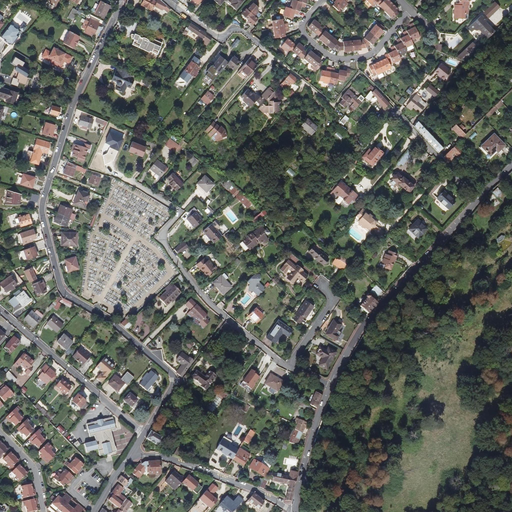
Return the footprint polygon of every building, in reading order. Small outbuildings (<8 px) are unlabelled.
[(171,9),(161,0),(143,0),(141,5),(151,10),(154,6),(162,10),(163,9),(168,13),(171,9)] [(243,0),(213,0),(220,5),(224,1),(228,1),(231,4),(230,5),(236,9),(244,0),(243,0)] [(299,11),(301,6),(305,8),(306,4),(296,1),(294,0),(292,0),(289,8),(299,11)] [(342,10),(347,4),(346,2),(343,0),(335,0),(334,2),(335,3),(332,6),(338,11),(340,8),(342,10)] [(384,11),(392,3),(388,0),(379,0),(376,3),(384,11)] [(468,14),(468,9),(467,9),(467,6),(469,6),(469,2),(470,0),(458,0),(459,1),(459,4),(457,5),(456,5),(454,5),(454,9),(455,9),(455,18),(465,19),(465,14),(468,14)] [(109,6),(101,1),(95,13),(103,18),(107,12),(109,6)] [(252,25),(261,15),(257,12),(257,7),(253,3),(249,7),(247,10),(245,9),(241,14),(249,20),(248,22),(252,25)] [(398,9),(392,3),(384,11),(390,17),(390,16),(393,19),(398,14),(396,11),(398,9)] [(298,15),(299,11),(289,8),(285,7),(282,16),(292,19),(294,14),(298,15)] [(73,8),(67,17),(72,20),(73,19),(76,13),(77,11),(78,11),(73,8)] [(481,15),(468,28),(472,32),(474,30),(476,30),(478,29),(479,30),(487,38),(495,31),(487,23),(488,23),(485,20),(481,15)] [(85,20),(81,28),(86,30),(84,32),(91,35),(92,33),(93,33),(94,34),(98,26),(99,23),(91,19),(89,22),(85,20)] [(288,27),(287,23),(283,24),(282,19),(272,21),(272,26),(271,26),(272,30),(273,30),(288,27)] [(322,29),(320,27),(321,25),(314,19),(307,27),(314,33),(315,33),(317,35),(322,29)] [(378,38),(383,31),(381,30),(383,27),(377,22),(370,32),(378,38)] [(420,38),(413,23),(409,25),(411,28),(406,31),(411,41),(416,38),(416,39),(420,38)] [(18,30),(10,24),(0,36),(5,40),(4,40),(9,44),(10,44),(11,42),(13,43),(18,36),(17,35),(20,31),(18,30)] [(206,34),(190,24),(187,28),(186,27),(182,33),(186,35),(187,33),(190,34),(191,34),(192,33),(192,32),(203,39),(206,34)] [(285,37),(284,32),(289,31),(288,27),(273,30),(274,39),(285,37)] [(331,36),(322,29),(317,35),(320,37),(318,39),(325,44),(331,36)] [(69,31),(63,43),(73,49),(75,45),(76,45),(78,41),(78,40),(80,36),(69,31)] [(411,41),(406,31),(403,33),(404,36),(400,38),(405,48),(413,44),(411,41)] [(372,45),(378,38),(370,32),(362,40),(367,48),(370,43),(372,45)] [(139,36),(134,34),(132,39),(134,40),(137,41),(135,44),(137,46),(139,47),(141,48),(143,49),(145,49),(144,50),(149,52),(149,51),(157,54),(162,43),(153,39),(152,42),(151,43),(149,42),(147,39),(145,38),(143,38),(141,38),(139,37),(139,36)] [(206,46),(212,38),(206,34),(203,39),(201,42),(206,46)] [(338,51),(341,42),(338,41),(331,36),(325,44),(332,49),(333,48),(338,51)] [(292,51),(296,46),(287,38),(280,47),(287,52),(289,50),(291,52),(292,51)] [(405,48),(400,38),(396,40),(398,44),(394,46),(399,56),(407,52),(405,48)] [(137,41),(134,40),(132,45),(138,47),(144,50),(145,49),(143,49),(141,48),(139,47),(137,46),(135,44),(137,41)] [(367,48),(362,40),(360,40),(352,41),(353,51),(361,50),(361,48),(367,48)] [(353,51),(352,41),(343,41),(343,42),(341,42),(338,51),(344,50),(344,52),(353,51)] [(300,58),(305,51),(303,49),(304,47),(299,43),(296,46),(292,51),(300,58)] [(464,60),(477,48),(472,43),(456,58),(464,60)] [(38,54),(46,59),(46,62),(48,63),(51,62),(56,64),(59,59),(64,61),(67,55),(50,45),(47,50),(42,47),(38,54)] [(399,56),(394,46),(390,48),(392,51),(388,53),(393,63),(401,59),(399,56)] [(196,53),(201,57),(204,52),(200,49),(196,53)] [(316,55),(310,51),(308,53),(305,51),(300,58),(303,60),(304,59),(309,63),(316,55)] [(391,68),(390,64),(393,63),(388,53),(385,55),(386,58),(379,62),(384,71),(391,68)] [(317,70),(322,64),(320,62),(321,60),(316,55),(309,63),(312,66),(311,67),(315,71),(317,70)] [(10,84),(17,86),(19,82),(25,84),(28,77),(26,76),(29,71),(21,66),(24,62),(14,56),(11,63),(16,66),(14,69),(18,71),(16,78),(12,77),(10,84)] [(196,72),(200,67),(196,65),(200,60),(194,56),(190,60),(191,61),(184,70),(185,71),(180,77),(186,82),(191,75),(194,77),(197,73),(196,72)] [(227,64),(228,63),(220,56),(213,65),(211,66),(211,67),(210,66),(209,68),(206,72),(208,73),(206,76),(210,80),(212,82),(215,79),(218,74),(219,73),(227,64)] [(234,70),(240,63),(233,57),(228,63),(227,64),(234,70)] [(245,79),(257,66),(248,59),(237,72),(245,79)] [(384,71),(379,62),(369,66),(373,76),(384,71)] [(447,70),(440,64),(435,70),(439,73),(438,74),(442,77),(444,75),(446,72),(447,70)] [(328,83),(331,68),(327,67),(326,71),(322,70),(319,81),(324,82),(324,83),(328,84),(328,83)] [(130,88),(134,80),(130,78),(132,74),(119,68),(117,72),(115,71),(111,80),(116,82),(115,84),(117,85),(115,90),(123,93),(126,87),(130,88)] [(337,80),(338,74),(334,73),(334,69),(331,68),(328,83),(336,84),(337,80)] [(345,81),(345,77),(349,77),(350,69),(347,69),(346,71),(339,70),(338,74),(337,80),(345,81)] [(293,84),(297,79),(290,73),(288,76),(281,83),(284,85),(287,88),(291,83),(293,84)] [(435,97),(439,92),(430,84),(426,89),(435,97)] [(346,107),(353,99),(356,102),(352,107),(355,110),(363,100),(351,90),(352,89),(350,87),(341,98),(343,99),(340,103),(346,107)] [(17,93),(0,88),(0,97),(6,99),(6,102),(14,104),(17,93)] [(267,99),(273,92),(268,88),(264,93),(265,94),(263,97),(266,99),(267,99)] [(259,104),(262,99),(256,94),(255,96),(247,89),(241,97),(243,99),(242,100),(250,107),(256,101),(259,104)] [(368,100),(373,94),(376,97),(378,99),(377,100),(385,108),(389,104),(381,96),(375,89),(374,91),(372,89),(365,98),(368,100)] [(278,107),(280,105),(280,102),(273,103),(273,101),(276,101),(275,90),(274,91),(273,92),(267,99),(268,99),(268,105),(264,106),(262,104),(258,109),(262,112),(269,113),(269,112),(277,113),(278,107)] [(207,104),(213,96),(207,91),(201,99),(207,104)] [(423,107),(416,102),(420,98),(416,95),(406,106),(411,110),(413,107),(419,112),(423,107)] [(426,103),(420,98),(416,102),(423,107),(426,103)] [(52,106),(51,105),(49,113),(58,116),(60,108),(56,107),(52,106)] [(91,128),(93,120),(81,116),(78,124),(91,128)] [(311,132),(317,126),(308,117),(302,124),(311,132)] [(108,122),(97,118),(95,122),(106,126),(108,122)] [(428,132),(417,120),(413,126),(423,136),(428,132)] [(42,134),(52,137),(55,125),(51,124),(49,123),(46,122),(42,134)] [(227,138),(225,130),(220,126),(219,127),(213,122),(205,131),(208,133),(207,134),(211,137),(210,138),(214,141),(215,140),(217,141),(227,138)] [(438,153),(443,148),(428,132),(423,136),(438,153)] [(497,152),(504,145),(494,134),(480,147),(489,156),(495,151),(497,152)] [(175,149),(178,145),(178,144),(169,138),(165,144),(171,149),(172,147),(175,149)] [(45,158),(50,143),(36,139),(33,149),(34,150),(34,152),(28,150),(25,160),(38,164),(40,158),(40,156),(42,157),(45,158)] [(128,152),(142,157),(146,147),(132,142),(128,152)] [(84,159),(87,148),(90,149),(91,145),(83,143),(82,146),(75,144),(73,152),(72,156),(84,159)] [(455,145),(442,158),(446,162),(454,155),(458,158),(464,153),(455,145)] [(372,166),(383,153),(375,146),(370,152),(368,150),(362,157),(372,166)] [(403,165),(412,154),(407,150),(396,164),(399,166),(401,163),(403,165)] [(193,167),(198,161),(195,158),(195,159),(190,165),(193,167)] [(165,173),(168,169),(156,160),(150,169),(160,176),(163,172),(165,173)] [(72,177),(75,169),(83,172),(84,168),(77,165),(68,162),(63,174),(72,177)] [(24,174),(19,173),(16,183),(32,188),(35,178),(31,176),(32,173),(27,172),(27,175),(24,174)] [(176,191),(183,184),(172,173),(167,178),(170,182),(169,184),(172,187),(173,187),(176,191)] [(410,184),(398,173),(397,175),(396,174),(395,175),(393,174),(392,175),(392,176),(392,177),(393,178),(389,182),(395,187),(396,186),(399,188),(401,186),(409,192),(416,184),(413,181),(410,184)] [(98,187),(101,178),(92,174),(88,183),(98,187)] [(206,192),(214,184),(205,176),(197,184),(206,192)] [(466,177),(463,180),(473,191),(476,188),(466,177)] [(228,190),(233,184),(227,180),(223,185),(228,190)] [(359,196),(351,190),(350,191),(346,187),(347,186),(341,180),(331,191),(338,197),(339,196),(340,196),(343,199),(342,200),(343,202),(346,205),(348,205),(352,200),(354,202),(359,196)] [(236,196),(241,191),(233,184),(228,190),(235,196),(236,196)] [(498,198),(503,193),(498,188),(493,192),(498,198)] [(20,194),(7,190),(5,203),(12,203),(12,205),(18,205),(20,194)] [(84,208),(89,195),(87,194),(87,193),(83,191),(82,192),(78,191),(73,203),(84,208)] [(252,203),(241,191),(236,196),(247,208),(252,203)] [(448,209),(455,201),(444,191),(437,198),(448,209)] [(30,200),(38,203),(40,196),(40,195),(32,193),(30,200)] [(492,205),(498,200),(493,194),(487,200),(492,205)] [(71,213),(72,210),(62,206),(60,210),(59,209),(57,213),(69,218),(73,220),(75,215),(71,213)] [(194,228),(202,220),(195,212),(197,211),(194,207),(188,212),(191,215),(187,219),(194,228)] [(378,228),(375,225),(377,223),(371,218),(372,216),(369,214),(368,216),(365,213),(366,212),(362,209),(356,218),(360,221),(359,226),(362,228),(366,229),(371,232),(371,235),(373,236),(374,234),(380,238),(384,232),(378,228)] [(390,217),(394,213),(389,209),(385,212),(390,217)] [(252,223),(266,213),(263,210),(261,212),(250,221),(252,223)] [(69,218),(57,213),(55,218),(57,218),(55,222),(66,226),(69,218)] [(19,222),(20,226),(31,223),(28,215),(23,216),(18,218),(17,218),(19,222)] [(418,238),(427,229),(418,220),(409,229),(418,238)] [(214,243),(222,236),(214,227),(214,228),(211,224),(203,230),(206,234),(205,234),(210,240),(211,240),(214,243)] [(255,245),(254,244),(258,241),(259,242),(259,243),(262,241),(264,243),(268,239),(266,236),(270,233),(267,228),(264,230),(261,227),(252,234),(252,233),(247,237),(248,238),(243,242),(249,250),(255,245)] [(19,239),(21,244),(32,241),(32,239),(36,238),(33,229),(17,234),(19,239)] [(77,246),(77,233),(61,232),(61,237),(62,237),(62,245),(71,245),(71,246),(77,246)] [(181,252),(188,247),(184,242),(178,247),(181,252)] [(322,253),(314,246),(309,252),(322,264),(328,258),(327,258),(322,253)] [(37,255),(34,247),(24,251),(27,259),(37,255)] [(393,261),(394,257),(396,258),(397,254),(389,250),(387,254),(385,253),(382,262),(386,264),(385,267),(391,269),(393,262),(393,261)] [(75,257),(65,260),(66,266),(65,266),(66,271),(68,271),(68,272),(78,269),(75,257)] [(213,266),(208,260),(207,261),(204,258),(196,264),(199,268),(200,267),(207,276),(216,268),(214,265),(213,266)] [(346,263),(336,258),(332,263),(342,271),(346,263)] [(308,276),(302,271),(303,270),(297,265),(296,266),(293,263),(289,268),(287,267),(283,272),(284,272),(286,272),(287,271),(290,274),(287,277),(293,282),(296,278),(302,282),(308,276)] [(24,271),(29,283),(36,279),(31,268),(24,271)] [(231,287),(225,280),(228,277),(224,273),(221,276),(221,275),(213,282),(223,294),(231,287)] [(186,280),(181,274),(177,277),(183,283),(186,280)] [(264,288),(259,282),(259,280),(260,280),(260,274),(254,274),(247,282),(249,284),(248,286),(248,291),(253,291),(258,296),(264,290),(263,289),(264,288)] [(10,276),(0,283),(6,292),(10,289),(11,291),(15,288),(14,286),(16,285),(10,276)] [(45,287),(42,280),(32,285),(37,296),(47,292),(44,287),(45,287)] [(177,296),(181,292),(174,285),(172,286),(166,292),(159,299),(166,306),(172,301),(177,296)] [(379,301),(385,294),(382,291),(376,285),(369,292),(370,293),(379,301)] [(12,298),(17,304),(19,302),(23,306),(30,300),(23,291),(20,294),(16,297),(15,296),(12,298)] [(368,313),(377,303),(379,301),(370,293),(368,296),(368,295),(366,297),(367,298),(359,306),(368,313)] [(61,300),(59,297),(54,301),(53,303),(48,308),(51,311),(54,308),(58,303),(59,302),(61,300)] [(61,300),(59,302),(70,307),(73,303),(70,302),(62,298),(61,300)] [(207,316),(190,299),(185,305),(191,310),(187,314),(191,318),(193,316),(200,322),(199,324),(203,328),(210,322),(205,318),(207,316)] [(305,318),(314,306),(306,301),(293,319),(299,323),(303,317),(305,318)] [(256,323),(263,315),(256,308),(249,315),(256,323)] [(24,319),(34,327),(43,316),(37,311),(34,314),(31,311),(24,319)] [(53,317),(47,324),(57,332),(63,325),(53,317)] [(292,330),(278,320),(266,337),(275,343),(282,333),(288,337),(292,330)] [(338,332),(341,325),(337,322),(333,320),(325,334),(336,341),(340,333),(338,332)] [(234,329),(225,322),(221,327),(230,335),(234,329)] [(14,335),(3,349),(6,352),(8,349),(11,352),(12,352),(20,342),(17,340),(18,339),(14,335)] [(64,353),(68,356),(71,354),(74,350),(69,347),(73,343),(63,335),(57,342),(60,346),(66,351),(64,353)] [(256,347),(254,345),(249,352),(252,354),(257,348),(256,347)] [(79,349),(76,347),(74,350),(71,354),(73,356),(72,357),(82,365),(90,357),(80,348),(79,349)] [(326,370),(336,352),(328,348),(326,351),(320,347),(316,354),(323,358),(319,365),(326,370)] [(34,362),(23,353),(14,365),(17,368),(20,364),(27,369),(25,372),(28,375),(32,370),(30,368),(34,362)] [(181,377),(193,361),(189,358),(182,353),(176,360),(183,365),(178,372),(177,373),(181,377)] [(104,358),(96,367),(102,372),(96,379),(101,383),(115,366),(104,358)] [(38,377),(47,384),(56,374),(49,369),(44,374),(42,373),(38,377)] [(252,369),(240,385),(250,392),(255,384),(260,377),(256,375),(255,373),(256,372),(252,369)] [(12,375),(8,371),(5,375),(13,384),(16,380),(12,375)] [(140,385),(148,392),(156,383),(155,381),(158,377),(151,371),(149,374),(148,373),(142,379),(143,380),(140,385)] [(206,390),(216,376),(209,371),(205,377),(196,371),(191,377),(202,385),(201,387),(206,390)] [(277,391),(283,382),(270,374),(265,384),(277,391)] [(124,384),(115,376),(109,384),(117,392),(124,384)] [(67,392),(71,387),(68,385),(62,379),(56,386),(65,394),(67,392)] [(14,395),(4,384),(0,388),(0,389),(1,390),(0,390),(0,397),(2,399),(4,402),(9,397),(11,398),(14,395)] [(317,408),(322,396),(316,392),(309,405),(317,408)] [(137,400),(129,394),(124,400),(131,407),(134,403),(137,400)] [(72,401),(80,408),(85,402),(86,401),(78,395),(72,401)] [(311,407),(301,401),(297,398),(294,402),(309,411),(311,407)] [(37,404),(35,407),(37,409),(47,419),(49,417),(46,414),(47,413),(43,409),(42,409),(41,408),(37,404)] [(246,413),(250,407),(244,404),(241,409),(246,413)] [(11,413),(7,416),(10,419),(9,420),(11,422),(15,426),(23,419),(17,412),(19,410),(16,407),(11,413)] [(100,456),(116,452),(111,431),(113,431),(112,428),(115,427),(112,417),(104,419),(105,422),(95,425),(95,422),(86,424),(90,437),(95,436),(96,441),(84,444),(87,455),(99,452),(100,456)] [(19,426),(18,428),(21,430),(20,431),(22,434),(26,437),(34,430),(33,430),(28,425),(27,424),(30,422),(27,419),(19,426)] [(296,445),(304,427),(306,423),(299,420),(297,425),(289,442),(296,445)] [(39,430),(39,429),(30,438),(32,441),(32,442),(34,444),(38,448),(45,441),(39,435),(42,433),(41,432),(44,430),(42,428),(39,430)] [(248,444),(255,433),(250,430),(243,441),(248,444)] [(164,439),(151,431),(146,439),(159,447),(164,439)] [(233,452),(237,446),(225,438),(218,450),(232,459),(236,453),(233,452)] [(9,449),(5,444),(4,445),(0,441),(0,457),(3,455),(5,453),(9,449)] [(48,443),(38,452),(41,455),(43,457),(42,458),(47,464),(55,455),(51,451),(53,448),(48,443)] [(243,466),(250,455),(248,453),(239,448),(236,453),(232,459),(243,466)] [(20,459),(15,455),(14,456),(10,452),(7,455),(5,457),(2,460),(7,465),(6,466),(10,469),(12,467),(14,465),(20,459)] [(80,468),(84,465),(75,458),(70,464),(68,462),(67,463),(66,464),(65,462),(64,464),(65,465),(74,473),(77,470),(78,471),(80,468)] [(265,476),(270,468),(260,463),(254,459),(248,468),(261,476),(262,475),(265,476)] [(271,466),(266,463),(267,462),(266,460),(265,459),(263,460),(260,463),(270,468),(271,466)] [(160,474),(159,461),(148,462),(145,462),(141,464),(140,464),(136,469),(135,468),(131,473),(136,476),(139,472),(141,474),(144,470),(146,471),(147,472),(149,472),(149,474),(160,474)] [(29,472),(24,467),(23,469),(19,465),(16,467),(14,469),(11,472),(15,476),(13,477),(18,482),(29,472)] [(69,483),(74,477),(65,469),(61,475),(58,472),(53,478),(63,487),(66,483),(68,481),(69,483)] [(139,472),(136,476),(139,479),(146,471),(144,470),(141,474),(139,472)] [(291,500),(297,473),(290,471),(289,476),(273,473),(271,481),(289,485),(288,492),(286,498),(285,501),(291,500)] [(182,482),(185,479),(182,476),(180,478),(173,472),(165,481),(175,490),(182,482)] [(198,484),(188,475),(185,479),(182,482),(192,491),(192,490),(196,494),(202,488),(198,484)] [(127,488),(133,481),(130,478),(128,481),(121,476),(120,478),(117,481),(120,483),(126,489),(127,488)] [(33,489),(31,484),(28,485),(25,486),(21,486),(22,493),(21,494),(22,499),(36,495),(34,489),(33,489)] [(199,499),(210,509),(217,501),(211,496),(218,488),(212,484),(199,499)] [(119,494),(123,489),(118,485),(116,488),(111,494),(112,495),(123,503),(126,499),(119,494)] [(262,505),(264,501),(261,499),(254,493),(253,494),(247,501),(248,501),(245,504),(251,508),(253,505),(259,510),(260,509),(261,510),(262,510),(264,506),(263,505),(262,505)] [(53,502),(49,507),(54,511),(81,511),(84,509),(78,504),(73,509),(67,504),(72,499),(66,494),(61,499),(58,496),(56,499),(53,502)] [(127,506),(123,503),(112,495),(111,494),(110,494),(107,498),(109,499),(108,500),(119,508),(115,511),(125,511),(127,509),(127,506)] [(232,499),(227,495),(219,505),(226,510),(228,511),(232,511),(243,500),(238,495),(233,501),(231,500),(232,499)] [(38,505),(36,498),(25,501),(22,501),(23,506),(25,506),(26,511),(30,511),(31,511),(30,511),(33,511),(34,511),(37,510),(36,505),(38,505)] [(126,499),(123,503),(127,506),(127,509),(132,503),(126,499)]
